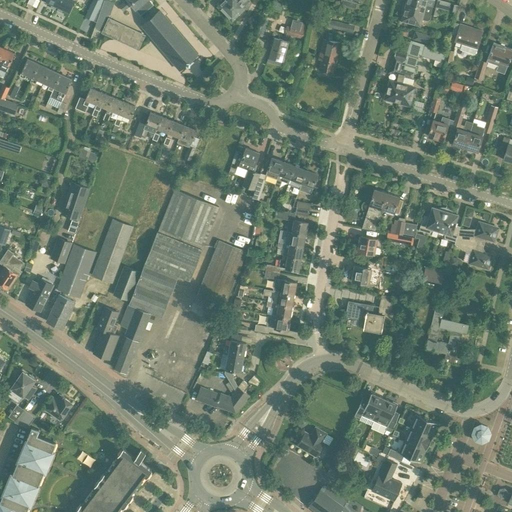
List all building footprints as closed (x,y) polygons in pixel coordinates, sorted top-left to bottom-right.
[(69,11),(73,0),(60,0),(58,6),(69,11)] [(104,0),(94,28),(102,31),(108,17),(110,18),(115,2),(108,0),(104,0)] [(140,15),(153,4),(149,0),(123,0),(123,1),(124,2),(119,6),(123,11),(131,5),(135,10),(135,9),(140,15)] [(238,0),(220,0),(217,4),(225,13),(238,0)] [(233,21),(244,11),(242,9),(250,1),(248,0),(238,0),(225,13),(233,21)] [(433,6),(425,4),(408,0),(407,0),(402,20),(419,24),(421,16),(423,19),(427,20),(429,19),(431,14),(436,15),(438,8),(438,7),(433,6)] [(448,10),(450,2),(440,0),(434,0),(433,6),(438,7),(438,8),(448,10)] [(197,54),(160,10),(142,25),(180,69),(197,54)] [(102,31),(101,32),(138,49),(145,34),(110,18),(108,17),(102,31)] [(304,39),(308,24),(292,20),(290,26),(286,25),(282,39),(273,37),(268,57),(269,57),(268,61),(281,65),(282,60),(283,61),(289,41),(288,41),(289,35),(304,39)] [(342,30),(344,23),(330,20),(328,27),(342,30)] [(476,55),(478,48),(483,31),(460,23),(454,41),(462,43),(460,49),(476,55)] [(428,43),(430,35),(415,31),(413,39),(428,43)] [(331,40),(332,34),(327,33),(325,39),(323,39),(321,49),(323,49),(321,58),(318,57),(318,60),(320,61),(318,69),(333,72),(340,42),(331,40)] [(410,41),(406,58),(403,69),(405,69),(414,72),(419,53),(421,44),(410,41)] [(505,73),(511,52),(511,48),(493,42),(487,60),(497,64),(495,70),(505,73)] [(0,69),(6,72),(8,66),(15,52),(3,47),(0,53),(0,69)] [(423,48),(423,60),(442,60),(442,48),(423,48)] [(451,63),(454,51),(446,49),(443,61),(451,63)] [(402,84),(404,76),(405,69),(403,69),(406,58),(393,54),(388,72),(398,74),(396,82),(389,81),(385,98),(397,101),(402,84)] [(32,77),(38,64),(27,59),(21,72),(19,76),(25,78),(26,75),(32,77)] [(482,80),(487,62),(480,60),(474,77),(482,80)] [(43,82),(49,69),(38,64),(32,77),(30,81),(36,83),(37,79),(43,82)] [(52,91),(60,74),(49,69),(43,82),(49,85),(48,89),(52,91)] [(412,78),(414,72),(405,69),(404,76),(412,78)] [(62,101),(72,79),(60,74),(52,91),(50,96),(62,101)] [(470,77),(466,76),(464,83),(472,86),(474,78),(470,76),(470,77)] [(0,96),(4,99),(9,87),(3,84),(0,90),(0,96)] [(409,104),(414,87),(402,84),(397,101),(409,104)] [(14,98),(19,88),(14,86),(9,96),(14,98)] [(97,104),(102,92),(90,87),(85,99),(80,97),(75,108),(85,112),(90,101),(96,103),(97,104)] [(97,104),(96,103),(92,115),(96,117),(99,111),(100,111),(102,106),(108,108),(113,96),(102,92),(97,104)] [(38,109),(41,98),(32,95),(28,107),(38,109)] [(119,113),(124,101),(113,96),(108,108),(103,119),(108,121),(112,110),(119,113)] [(436,112),(440,100),(433,98),(429,111),(436,112)] [(464,129),(459,128),(467,102),(461,100),(452,127),(457,129),(452,143),(465,147),(472,125),(471,124),(471,125),(466,123),(464,129)] [(61,114),(66,103),(61,101),(57,112),(61,114)] [(130,117),(135,105),(124,101),(119,113),(112,130),(116,132),(124,115),(130,117)] [(490,132),(497,110),(490,108),(483,130),(475,128),(475,126),(472,125),(465,147),(477,151),(484,130),(490,132)] [(157,128),(161,116),(150,111),(145,123),(140,120),(134,134),(140,136),(141,134),(145,136),(150,125),(157,128)] [(168,132),(173,120),(161,116),(157,128),(168,132)] [(443,140),(449,118),(442,116),(440,121),(433,119),(428,135),(443,140)] [(168,132),(179,137),(184,125),(173,120),(168,132)] [(190,146),(196,130),(184,125),(179,137),(178,141),(190,146)] [(100,138),(104,131),(99,129),(96,136),(100,138)] [(511,138),(510,138),(504,136),(500,148),(506,150),(503,159),(511,161),(511,138)] [(191,159),(195,148),(190,146),(185,157),(191,159)] [(256,166),(254,165),(259,152),(245,147),(238,166),(248,170),(242,185),(254,189),(260,173),(254,171),(256,166)] [(95,162),(98,154),(81,148),(78,158),(85,161),(86,159),(95,162)] [(277,178),(283,161),(271,157),(265,174),(267,175),(276,178),(277,178)] [(288,183),(295,165),(283,161),(277,178),(276,178),(274,186),(279,188),(281,181),(288,183)] [(299,189),(306,169),(295,165),(288,183),(299,187),(298,189),(299,189)] [(312,186),(317,173),(306,169),(299,189),(310,193),(312,185),(312,186)] [(267,175),(265,174),(261,172),(252,197),(259,199),(267,175)] [(51,184),(43,181),(41,187),(49,189),(51,184)] [(79,220),(90,188),(71,181),(61,214),(79,220)] [(204,245),(220,206),(175,189),(160,228),(204,245)] [(382,208),(386,193),(374,189),(369,204),(362,226),(375,229),(381,208),(382,208)] [(394,212),(399,197),(386,193),(382,208),(394,212)] [(267,208),(269,203),(261,200),(259,206),(267,208)] [(310,209),(311,202),(298,200),(297,207),(310,209)] [(438,230),(446,206),(445,207),(444,207),(443,207),(442,207),(440,207),(438,207),(437,208),(436,208),(432,207),(430,213),(432,216),(429,217),(423,216),(419,230),(429,233),(433,228),(438,230)] [(456,236),(459,228),(459,227),(453,225),(452,222),(455,221),(457,215),(453,213),(452,212),(451,211),(451,210),(450,210),(449,209),(448,208),(447,208),(446,207),(446,206),(438,230),(444,232),(444,238),(455,241),(456,236)] [(309,215),(310,209),(297,207),(296,213),(309,215)] [(305,234),(307,221),(294,219),(296,213),(277,209),(276,217),(289,219),(287,231),(305,234)] [(113,281),(133,226),(113,219),(93,274),(96,275),(113,281)] [(402,234),(404,221),(397,220),(395,233),(402,234)] [(497,230),(498,227),(479,221),(476,229),(459,228),(456,236),(481,244),(483,237),(486,236),(487,239),(493,241),(494,238),(495,237),(496,237),(497,237),(497,236),(498,236),(498,235),(499,234),(499,233),(498,232),(498,231),(497,231),(497,230)] [(409,234),(411,223),(404,222),(402,233),(409,234)] [(415,235),(417,224),(411,223),(409,234),(415,235)] [(0,242),(5,245),(11,229),(0,225),(0,242)] [(204,245),(160,228),(159,231),(158,231),(145,263),(178,275),(190,280),(204,245)] [(287,231),(280,229),(278,241),(303,246),(305,234),(287,231)] [(388,233),(386,240),(394,242),(396,234),(388,233)] [(381,247),(382,239),(360,235),(357,251),(374,254),(375,246),(381,247)] [(404,236),(402,243),(412,245),(414,237),(404,236)] [(481,244),(456,236),(455,241),(454,244),(471,255),(468,262),(487,268),(488,265),(489,265),(490,265),(491,264),(492,263),(492,262),(492,261),(492,260),(492,259),(492,258),(491,258),(492,255),(485,253),(482,254),(481,251),(483,244),(481,244)] [(65,263),(72,242),(57,237),(50,257),(65,263)] [(425,240),(419,238),(416,246),(422,248),(425,240)] [(224,308),(247,252),(217,239),(213,247),(215,248),(195,296),(224,308)] [(301,258),(303,246),(278,241),(277,246),(284,248),(283,254),(301,258)] [(80,297),(96,255),(97,251),(74,243),(58,289),(80,297)] [(19,275),(22,271),(20,269),(24,262),(13,255),(14,253),(8,249),(2,258),(5,260),(2,264),(5,266),(0,272),(0,285),(2,285),(8,289),(17,274),(19,275)] [(266,264),(265,270),(279,272),(280,266),(301,270),(302,263),(300,263),(301,258),(283,254),(282,259),(280,259),(279,266),(266,264)] [(451,256),(448,265),(457,267),(459,261),(457,258),(451,256)] [(30,272),(33,264),(27,262),(25,270),(30,272)] [(178,275),(145,263),(142,272),(141,272),(129,304),(151,312),(163,316),(178,275)] [(395,273),(397,266),(384,264),(382,271),(395,273)] [(128,300),(139,272),(124,265),(113,294),(128,300)] [(375,277),(376,269),(354,265),(352,281),(368,284),(369,276),(375,277)] [(441,282),(443,270),(425,266),(422,278),(441,282)] [(278,278),(279,272),(265,270),(264,276),(278,278)] [(283,280),(275,278),(273,290),(294,294),(296,282),(283,279),(283,280)] [(46,286),(33,280),(30,286),(34,288),(27,304),(40,311),(48,294),(47,294),(52,285),(47,282),(46,286)] [(292,306),(294,294),(273,290),(264,288),(263,295),(272,296),(271,302),(292,306)] [(55,324),(68,297),(60,294),(47,321),(55,324)] [(391,309),(394,296),(381,294),(378,313),(372,312),(373,305),(348,301),(345,316),(364,320),(363,328),(381,332),(385,308),(391,309)] [(63,328),(76,301),(68,297),(55,324),(63,328)] [(240,308),(241,300),(234,298),(233,307),(240,308)] [(290,317),(292,306),(271,302),(267,301),(266,306),(273,307),(271,314),(290,317)] [(128,373),(151,312),(129,304),(121,325),(128,328),(113,367),(128,373)] [(463,365),(465,359),(454,356),(460,332),(466,333),(469,324),(442,318),(444,306),(436,304),(426,348),(446,352),(444,361),(463,365)] [(110,359),(118,335),(114,334),(117,325),(114,324),(118,311),(105,307),(97,328),(103,330),(96,350),(94,353),(96,354),(110,359)] [(287,329),(290,317),(271,314),(269,314),(268,319),(273,320),(272,326),(287,329)] [(268,332),(269,326),(256,323),(255,330),(268,332)] [(243,357),(246,342),(240,341),(241,335),(232,333),(229,346),(224,345),(223,353),(228,354),(228,355),(243,357)] [(240,372),(243,357),(228,355),(224,372),(229,380),(233,378),(233,377),(234,371),(240,372)] [(31,385),(34,380),(23,372),(15,383),(14,382),(11,385),(13,386),(11,388),(23,396),(28,399),(36,388),(31,385)] [(237,412),(250,395),(238,386),(233,378),(229,380),(235,390),(231,396),(221,392),(220,394),(200,386),(196,398),(216,406),(216,405),(237,412)] [(368,399),(363,397),(362,396),(354,415),(360,418),(362,414),(374,419),(384,397),(371,392),(368,399)] [(71,404),(60,396),(57,400),(52,397),(44,408),(60,420),(61,418),(63,419),(67,414),(65,412),(71,404)] [(384,397),(374,419),(387,425),(385,429),(391,432),(399,413),(397,417),(392,415),(397,403),(384,397)] [(24,410),(15,422),(21,424),(29,414),(24,410)] [(437,424),(438,423),(415,413),(415,414),(416,414),(408,433),(429,442),(432,436),(431,435),(436,423),(437,424)] [(28,427),(34,418),(29,414),(21,424),(28,427)] [(56,443),(36,435),(39,430),(32,427),(26,440),(17,461),(18,461),(12,474),(11,473),(3,494),(0,500),(0,511),(10,511),(12,508),(22,511),(25,511),(29,505),(30,506),(39,485),(38,485),(44,472),(45,472),(54,451),(52,451),(56,443)] [(321,441),(326,433),(316,427),(312,432),(314,433),(312,436),(305,431),(297,444),(315,455),(323,442),(321,441)] [(426,449),(429,442),(408,433),(400,452),(390,448),(387,454),(401,460),(404,455),(421,462),(421,461),(420,461),(425,449),(426,449)] [(378,450),(372,447),(370,454),(375,456),(378,450)] [(135,458),(123,449),(76,510),(77,511),(118,511),(120,511),(117,509),(120,505),(123,508),(133,495),(130,493),(132,489),(135,491),(143,480),(141,478),(143,475),(147,478),(152,471),(140,462),(146,454),(141,450),(135,458)] [(386,458),(386,459),(380,473),(379,472),(371,490),(394,500),(402,483),(391,478),(397,463),(386,458)] [(341,481),(347,470),(333,462),(326,472),(341,481)] [(511,491),(511,494),(507,493),(504,488),(499,489),(497,494),(500,498),(506,497),(509,498),(508,502),(511,504),(511,491)] [(338,511),(343,506),(320,489),(308,505),(317,511),(338,511)]
